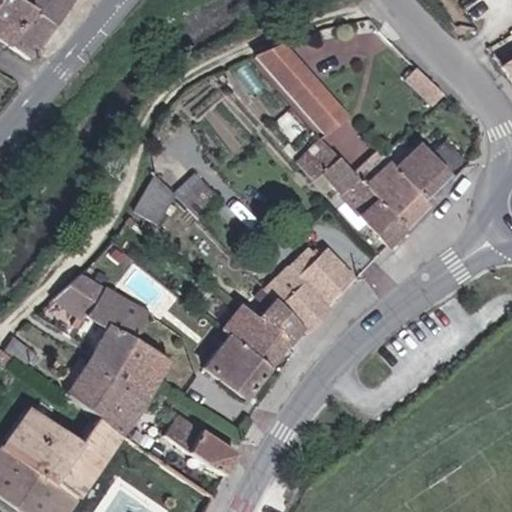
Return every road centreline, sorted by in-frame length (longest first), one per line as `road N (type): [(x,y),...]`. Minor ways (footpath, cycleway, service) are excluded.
road 1 (secondary): [(247,511),(342,367),(505,231)]
road 2 (tertiary): [(511,138),(502,114),(408,0)]
